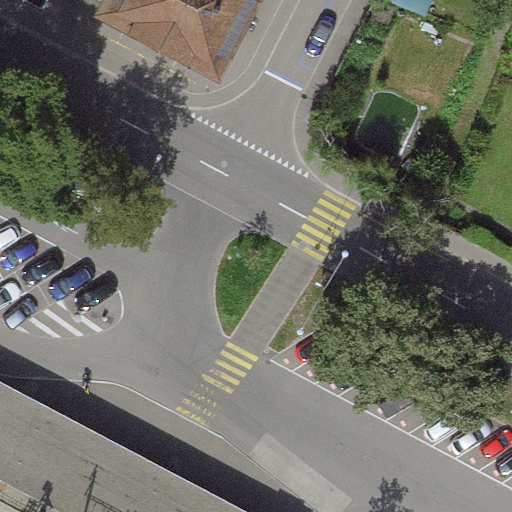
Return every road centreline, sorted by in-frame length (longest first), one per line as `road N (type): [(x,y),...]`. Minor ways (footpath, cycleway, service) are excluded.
road 1 (secondary): [(511,337),(231,177)]
road 2 (secondary): [(231,177),(0,55)]
road 3 (residential): [(328,0),(231,177)]
